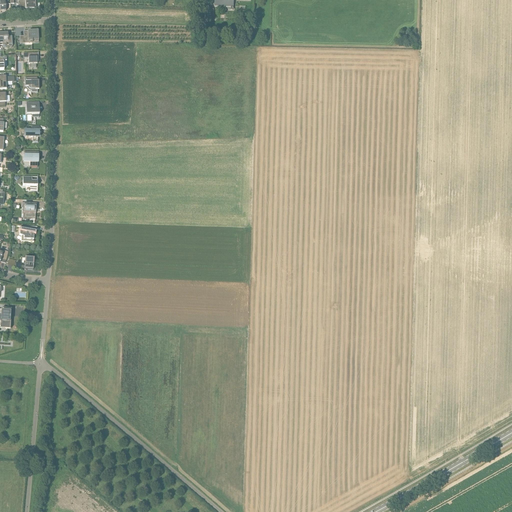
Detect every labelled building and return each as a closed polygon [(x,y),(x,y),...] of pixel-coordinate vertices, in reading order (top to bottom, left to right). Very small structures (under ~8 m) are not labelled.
[(0,0),(0,8),(0,12),(6,11),(5,5),(8,4),(7,0),(0,0)] [(25,10),(31,10),(36,10),(35,0),(29,0),(30,1),(25,1),(25,3),(19,3),(19,10),(25,9),(25,10)] [(32,43),(38,43),(37,32),(24,32),(24,37),(20,38),(20,44),(25,43),(25,41),(32,41),(32,43)] [(2,34),(3,45),(6,45),(6,48),(12,47),(11,40),(8,40),(8,33),(2,34)] [(37,62),(38,62),(38,53),(23,54),(23,59),(28,58),(28,65),(30,65),(30,69),(36,68),(36,65),(37,65),(37,62)] [(0,89),(6,90),(6,82),(14,82),(14,77),(5,77),(0,76),(0,89)] [(37,93),(37,90),(39,90),(39,81),(37,81),(37,78),(25,78),(25,81),(24,81),(24,87),(26,87),(27,88),(27,89),(27,90),(28,91),(29,91),(30,92),(31,92),(31,93),(37,93)] [(39,115),(39,103),(26,103),(26,115),(32,115),(32,118),(39,118),(39,115)] [(32,138),(32,143),(37,143),(38,138),(39,138),(39,135),(39,128),(31,128),(31,131),(24,131),(24,138),(32,138)] [(29,167),(29,168),(37,168),(37,163),(38,163),(38,160),(39,153),(23,152),(23,153),(24,153),(24,155),(23,155),(23,162),(30,163),(29,167)] [(31,193),(37,193),(38,177),(37,177),(37,178),(23,177),(22,186),(31,187),(31,193)] [(35,221),(36,210),(37,210),(37,204),(22,203),(22,209),(23,209),(22,214),(25,214),(25,217),(35,218),(35,221)] [(33,240),(34,235),(35,235),(36,232),(35,232),(35,228),(37,228),(17,227),(20,227),(19,229),(19,232),(19,236),(21,236),(21,242),(34,243),(34,242),(33,242),(33,240)] [(25,257),(24,270),(33,271),(34,259),(33,259),(33,257),(25,257)] [(15,268),(16,263),(15,263),(16,261),(9,259),(7,266),(15,268)] [(0,318),(0,329),(4,329),(9,330),(11,310),(1,309),(0,318)]
